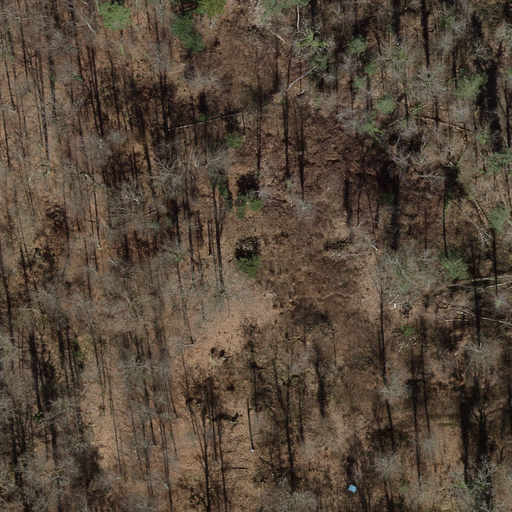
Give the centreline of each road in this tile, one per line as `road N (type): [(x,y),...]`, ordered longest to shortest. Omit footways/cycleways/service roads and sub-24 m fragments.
road 1 (track): [(455,80),(261,128),(187,171),(155,206),(92,361),(54,396),(0,421)]
road 2 (track): [(429,0),(455,80),(511,181)]
